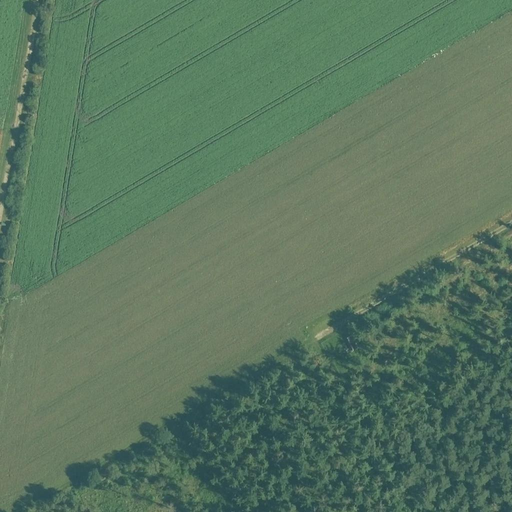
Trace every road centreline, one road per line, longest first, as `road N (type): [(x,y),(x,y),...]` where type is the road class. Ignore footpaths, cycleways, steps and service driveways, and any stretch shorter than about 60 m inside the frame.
road 1 (track): [(24,511),(511,223)]
road 2 (track): [(39,0),(0,220)]
